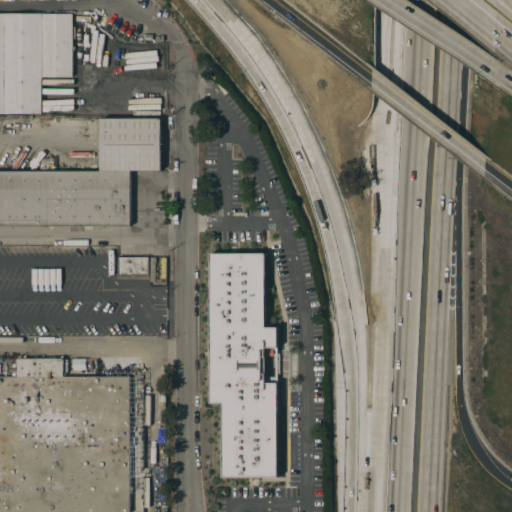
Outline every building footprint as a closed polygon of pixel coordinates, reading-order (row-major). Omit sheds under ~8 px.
[(0,14),(72,14),(72,27),(75,27),(75,39),(72,39),(72,77),(41,77),(41,113),(0,113),(0,14)] [(100,119),(161,119),(161,171),(130,171),(100,171),(100,119)] [(130,171),(130,226),(0,226),(0,171),(100,171),(130,171)] [(0,246),(114,246),(114,253),(116,253),(116,266),(110,266),(110,253),(0,252),(0,246)] [(210,253),(265,253),(265,327),(278,327),(277,348),(275,348),(275,354),(265,354),(265,383),(278,383),(277,478),(222,478),(222,404),(209,404),(210,253)] [(118,257),(155,257),(155,282),(149,282),(149,275),(118,275),(118,257)] [(0,376),(0,511),(129,511),(130,378),(63,377),(63,359),(0,359),(0,367),(2,376),(0,376)]
